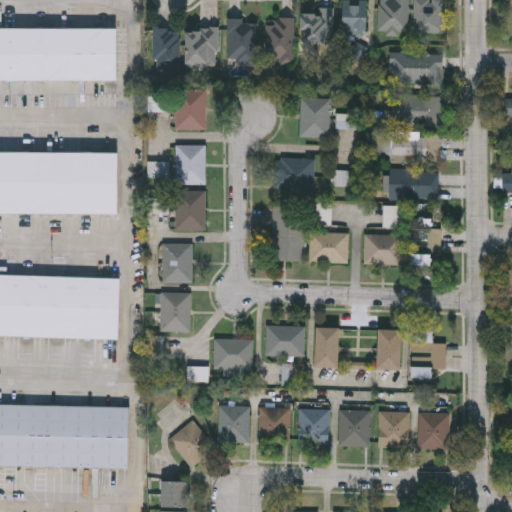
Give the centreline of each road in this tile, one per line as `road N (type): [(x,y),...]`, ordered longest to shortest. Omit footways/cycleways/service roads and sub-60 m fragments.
road 1 (tertiary): [(477,0),(479,511)]
road 2 (residential): [(479,481),(286,479),(258,484),(240,511)]
road 3 (residential): [(239,271),(265,295),(479,302)]
road 4 (residential): [(256,119),(239,153),(239,271)]
